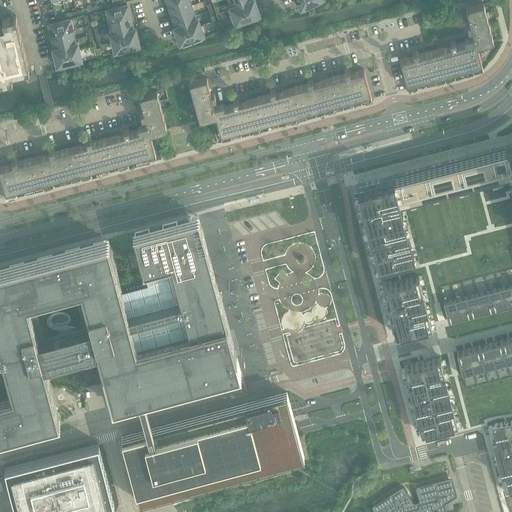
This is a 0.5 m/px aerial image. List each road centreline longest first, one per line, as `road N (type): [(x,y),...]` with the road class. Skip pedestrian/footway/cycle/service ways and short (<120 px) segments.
road 1 (secondary): [(304,140),(0,223)]
road 2 (secondary): [(0,238),(298,158)]
road 3 (secondary): [(511,67),(478,92),(304,140)]
road 4 (secondary): [(316,153),(475,111),(511,83)]
road 5 (unclassified): [(370,355),(316,153)]
road 6 (unclassified): [(298,158),(353,359)]
road 7 (residential): [(511,328),(370,355)]
road 8 (unclassified): [(353,359),(377,450),(401,459)]
